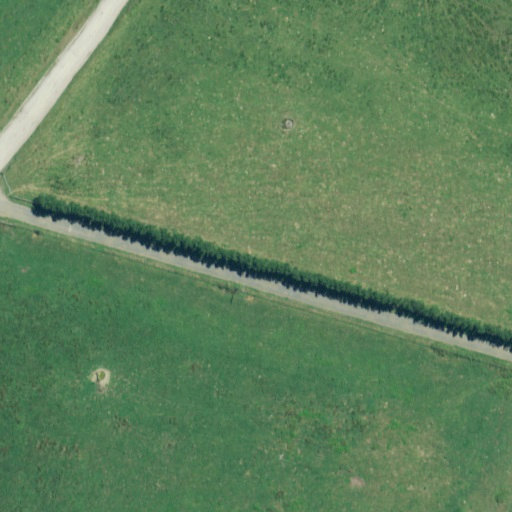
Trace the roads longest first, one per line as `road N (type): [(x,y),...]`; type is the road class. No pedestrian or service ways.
road 1 (unclassified): [(511,342),(0,187)]
road 2 (track): [(0,141),(107,0)]
